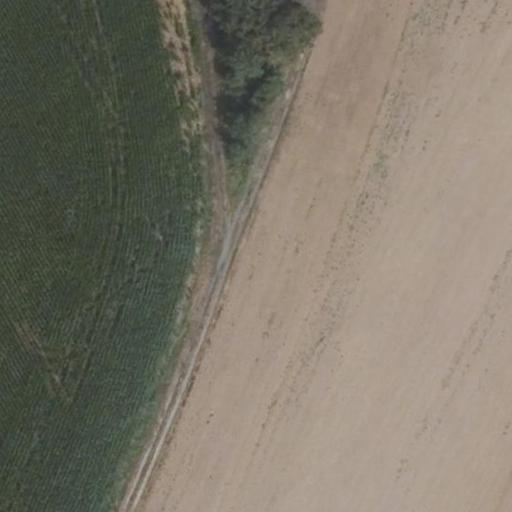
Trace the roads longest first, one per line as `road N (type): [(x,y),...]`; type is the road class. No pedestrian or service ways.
road 1 (track): [(122,511),(308,27),(307,0)]
road 2 (track): [(207,29),(229,241)]
